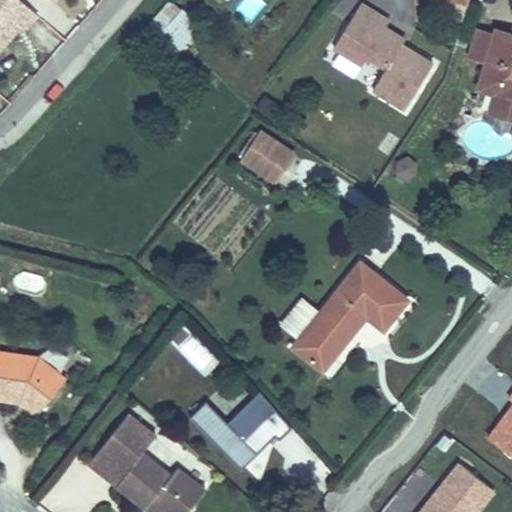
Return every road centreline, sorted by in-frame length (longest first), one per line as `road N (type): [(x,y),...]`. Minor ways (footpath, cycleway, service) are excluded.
road 1 (residential): [(511,301),(348,511)]
road 2 (residential): [(0,128),(115,0)]
